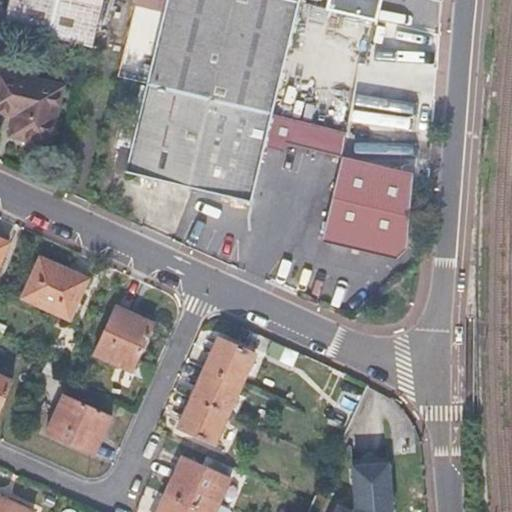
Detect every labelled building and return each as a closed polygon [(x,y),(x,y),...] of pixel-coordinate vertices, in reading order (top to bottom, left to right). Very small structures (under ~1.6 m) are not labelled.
[(7,0),(2,26),(91,48),(102,0),(7,0)] [(295,2),(295,0),(165,0),(145,84),(124,172),(247,201),(261,144),(282,149),(283,143),(341,156),(341,153),(344,131),(268,113),(295,2)] [(326,0),(325,9),(360,17),(373,20),(377,0),(326,0)] [(47,143),(62,86),(0,72),(0,112),(15,116),(10,134),(47,143)] [(372,164),(341,156),(320,241),(394,258),(403,248),(408,172),(372,164)] [(69,318),(86,279),(39,257),(21,297),(69,318)] [(132,367),(154,318),(117,301),(95,350),(132,367)] [(218,339),(205,368),(241,385),(254,355),(218,339)] [(241,385),(205,368),(191,398),(228,413),(241,385)] [(0,399),(8,382),(0,378),(0,399)] [(216,439),(228,413),(191,398),(180,424),(216,439)] [(93,459),(110,422),(62,401),(46,439),(93,459)] [(229,478),(234,467),(207,455),(203,467),(229,478)] [(165,493),(207,511),(214,511),(229,478),(203,467),(181,458),(165,493)] [(333,511),(390,511),(387,462),(351,465),(354,507),(352,511),(336,505),(333,511)] [(207,511),(165,493),(156,511),(207,511)] [(0,511),(31,511),(33,510),(0,495),(0,511)]
